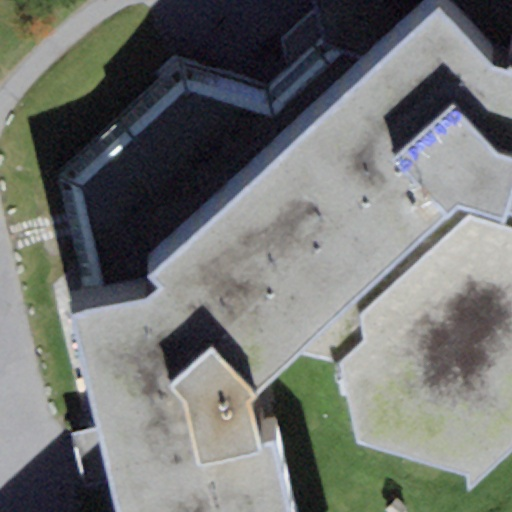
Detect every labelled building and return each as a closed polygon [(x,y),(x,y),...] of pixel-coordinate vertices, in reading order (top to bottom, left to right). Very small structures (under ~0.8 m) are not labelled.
[(69,180),(97,297),(147,286),(416,0),(444,0),(468,27),(511,39),(511,0),(322,0),(331,41),(269,104),(189,70),(69,180)] [(511,74),(468,27),(444,0),(416,0),(147,286),(166,368),(206,326),(249,374),(291,334),(436,199),(380,142),(443,83),(498,141),(511,127),(511,74)] [(511,74),(511,127),(498,141),(443,83),(380,142),(436,199),(448,187),(511,205),(511,39),(468,27),(511,74)] [(436,199),(291,334),(341,357),(363,437),(476,462),(511,429),(511,205),(448,187),(436,199)] [(292,511),(271,419),(250,423),(241,382),(249,374),(206,326),(166,368),(147,286),(97,297),(69,304),(118,511),(292,511)]
